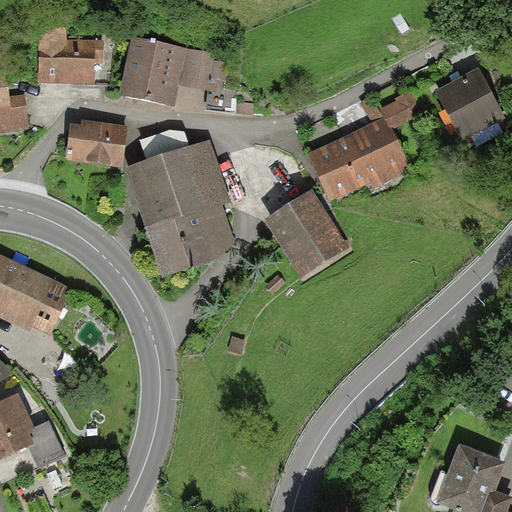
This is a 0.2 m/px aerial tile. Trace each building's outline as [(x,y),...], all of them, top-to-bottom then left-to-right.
[(66,28),(40,28),(40,83),(95,83),(95,64),(104,64),(103,42),(66,42),(66,28)] [(116,97),(174,110),(179,87),(217,94),(220,78),(227,80),(231,62),(224,60),(225,55),(189,48),(130,35),(116,97)] [(480,69),(436,93),(463,143),(507,119),(480,69)] [(9,97),(6,76),(0,76),(0,134),(29,131),(25,95),(9,97)] [(372,98),(362,105),(374,125),(386,119),(392,130),(424,113),(411,90),(396,99),(397,101),(380,111),(372,98)] [(374,125),(310,157),(331,200),(369,181),(373,188),(405,173),(407,160),(392,130),(386,119),(374,125)] [(83,131),(70,129),(66,159),(121,166),(126,128),(84,123),(83,131)] [(147,163),(128,171),(163,277),(208,264),(235,246),(224,207),(232,203),(212,140),(191,148),(186,134),(171,132),(141,142),(147,163)] [(315,193),(266,223),(300,279),(349,249),(315,193)] [(71,290),(0,258),(0,316),(31,331),(33,326),(51,334),(71,290)] [(0,382),(13,374),(0,361),(0,382)] [(36,428),(21,396),(0,405),(0,461),(31,447),(39,466),(63,455),(48,422),(36,428)] [(511,511),(510,511),(511,505),(511,497),(499,492),(510,465),(461,446),(438,505),(455,511),(454,511),(511,511)]
